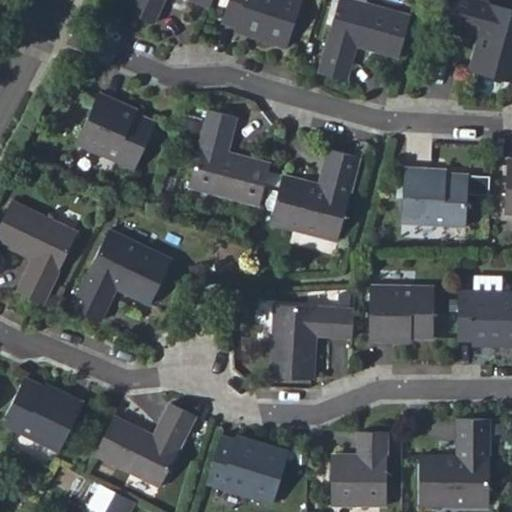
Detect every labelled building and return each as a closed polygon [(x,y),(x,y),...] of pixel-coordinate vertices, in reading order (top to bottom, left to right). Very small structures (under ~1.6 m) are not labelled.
[(162,0),(204,0),(212,3),(213,0),(130,0),(129,3),(156,15),(162,0)] [(227,0),(224,12),(256,22),(255,28),(285,37),(295,0),(227,0)] [(356,42),(398,55),(410,13),(370,0),(339,0),(321,66),(345,74),(356,42)] [(481,29),(474,61),(511,72),(511,2),(503,0),(453,0),(448,18),(481,29)] [(86,95),(66,143),(122,168),(141,125),(107,110),(110,104),(86,95)] [(181,184),(253,206),(265,164),(224,151),(233,118),(204,112),(181,184)] [(276,177),(261,224),(326,242),(349,164),(320,156),(311,185),(276,177)] [(511,164),(501,164),(497,215),(511,216),(511,164)] [(399,172),(398,225),(459,229),(461,181),(427,178),(426,173),(399,172)] [(71,225),(6,194),(0,205),(0,239),(25,253),(10,283),(35,296),(71,225)] [(109,224),(68,301),(94,313),(112,280),(147,298),(170,255),(109,224)] [(370,289),(367,333),(363,344),(383,345),(385,340),(423,344),(430,296),(370,289)] [(511,293),(453,290),(451,341),(490,343),(490,348),(511,347),(511,293)] [(307,336),(348,340),(351,313),(272,304),(263,371),(302,379),(307,336)] [(25,372),(2,416),(56,444),(82,395),(62,383),(59,388),(25,372)] [(150,425),(115,407),(95,446),(154,478),(191,410),(166,397),(150,425)] [(421,459),(419,508),(484,511),(487,429),(454,427),(453,460),(421,459)] [(253,442),(220,430),(205,479),(270,501),(286,449),(254,438),(253,442)] [(331,456),(329,501),(385,505),(386,434),(359,431),(357,457),(331,456)] [(90,507),(102,511),(131,511),(138,497),(99,482),(90,507)]
